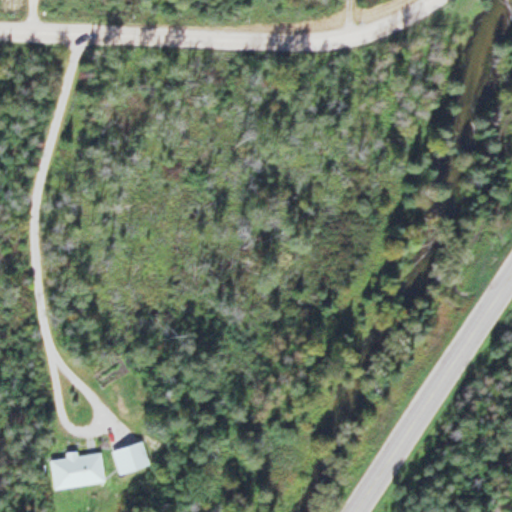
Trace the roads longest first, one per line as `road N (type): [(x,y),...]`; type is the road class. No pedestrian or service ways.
road 1 (residential): [(0,29),(322,41),(370,34),(433,0)]
road 2 (secondary): [(354,511),(511,276)]
